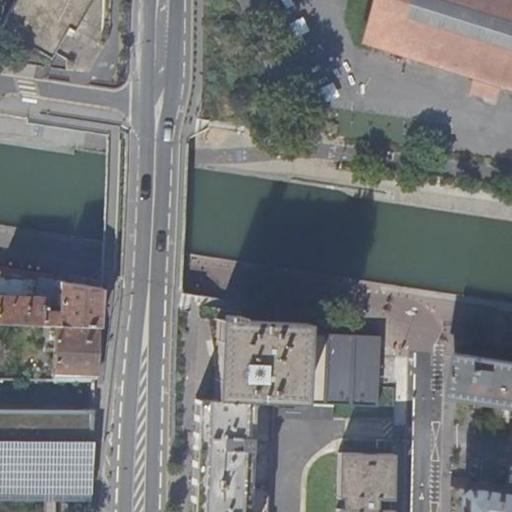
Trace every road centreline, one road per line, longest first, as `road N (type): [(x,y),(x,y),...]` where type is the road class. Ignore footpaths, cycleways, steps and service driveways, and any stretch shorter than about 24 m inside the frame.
road 1 (secondary): [(147,280),(140,511)]
road 2 (secondary): [(147,280),(157,105)]
road 3 (unclassified): [(28,88),(157,105)]
